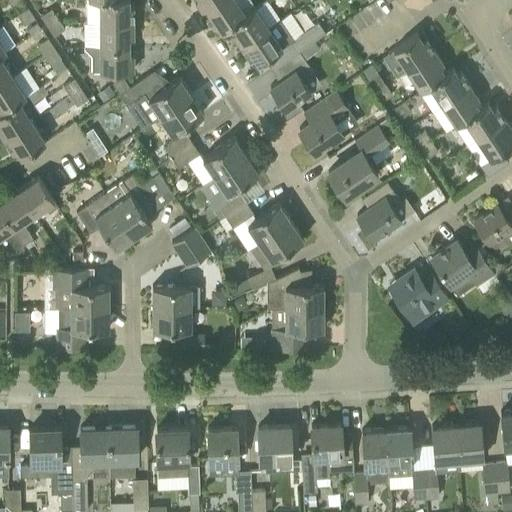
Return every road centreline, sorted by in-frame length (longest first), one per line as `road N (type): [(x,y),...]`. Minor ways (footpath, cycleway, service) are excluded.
road 1 (residential): [(355,274),(166,0)]
road 2 (residential): [(131,386),(355,380)]
road 3 (residential): [(355,274),(511,174)]
road 4 (residential): [(355,380),(511,368)]
road 5 (residential): [(131,386),(131,273),(155,257)]
road 6 (residential): [(0,383),(131,386)]
